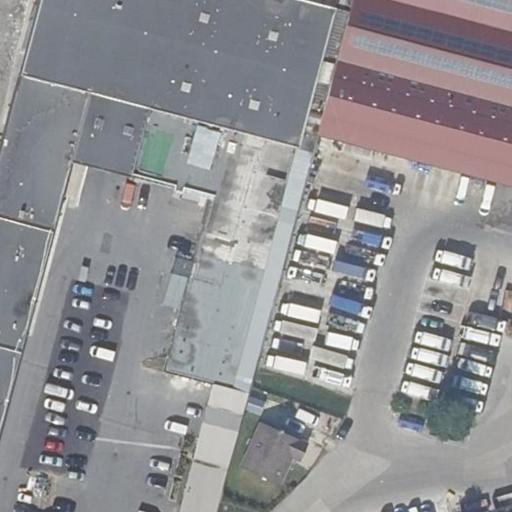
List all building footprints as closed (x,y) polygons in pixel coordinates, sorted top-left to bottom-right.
[(247,394),(307,170),(317,132),(332,77),(351,0),(41,0),(0,151),(0,432),(73,164),(210,199),(165,372),(247,394)] [(511,0),(351,0),(332,77),(317,132),(511,184),(511,0)] [(76,285),(30,460),(77,472),(124,298),(76,285)] [(214,511),(241,414),(207,405),(178,511),(214,511)] [(248,433),(237,480),(279,489),(286,459),(295,462),(299,444),(248,433)]
